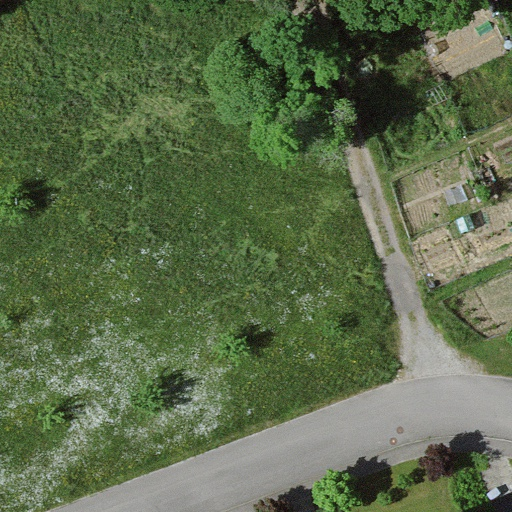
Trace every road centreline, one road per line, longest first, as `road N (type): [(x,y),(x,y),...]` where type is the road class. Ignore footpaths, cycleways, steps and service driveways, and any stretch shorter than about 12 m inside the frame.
road 1 (track): [(308,0),(444,403)]
road 2 (residential): [(511,408),(444,403),(387,417),(137,511)]
road 3 (track): [(274,0),(0,5)]
